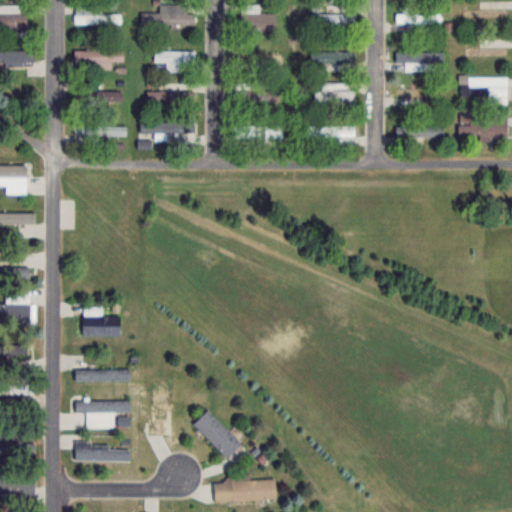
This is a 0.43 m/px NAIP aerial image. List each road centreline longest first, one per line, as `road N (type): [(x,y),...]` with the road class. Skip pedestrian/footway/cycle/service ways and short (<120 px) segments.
road 1 (residential): [(511,160),(56,158),(54,147),(0,114)]
road 2 (residential): [(56,158),(56,511)]
road 3 (residential): [(213,161),(215,0)]
road 4 (residential): [(374,160),(375,0)]
road 5 (residential): [(54,147),(56,0)]
road 6 (residential): [(55,491),(160,487),(180,474)]
